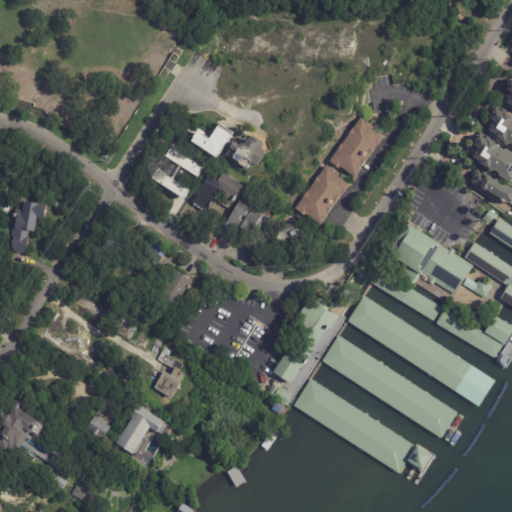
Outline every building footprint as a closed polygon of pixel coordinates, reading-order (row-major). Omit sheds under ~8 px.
[(45,49),(41,64),(20,58),(24,43),(45,49)] [(511,78),(508,81),(506,86),(509,92),(503,106),(511,109),(511,78)] [(17,80),(35,85),(30,99),(13,94),(17,80)] [(511,140),(507,142),(505,138),(500,135),(496,136),(493,134),(494,131),(489,128),(495,118),(490,115),(496,106),(504,110),(506,110),(511,113),(511,140)] [(378,132),(384,136),(388,139),(387,140),(384,138),(379,145),(378,145),(361,169),(362,170),(356,178),(346,171),(345,173),(331,163),(363,118),(371,125),(370,127),(378,132)] [(223,127),(234,134),(216,160),(191,143),(200,130),(206,135),(205,137),(210,141),(220,125),(223,127)] [(489,138),(490,137),(498,142),(499,145),(504,148),(508,147),(511,149),(511,182),(500,175),(499,171),(495,168),(491,170),(489,166),(484,163),(480,164),(472,158),(479,146),(474,143),(480,134),(488,138),(489,138)] [(250,144),(255,148),(256,147),(260,150),(260,151),(264,154),(254,169),(249,165),(244,172),(224,157),(228,150),(232,144),(235,147),(237,146),(236,142),(245,139),(246,141),(250,144)] [(164,152),(171,141),(178,146),(179,145),(195,156),(180,179),(167,171),(169,167),(164,164),(170,156),(164,152)] [(350,185),(350,186),(345,193),(344,193),(326,217),(327,218),(321,226),(310,217),(308,220),(296,210),(328,167),(337,173),(336,175),(350,185)] [(152,180),(186,198),(191,188),(157,170),(152,180)] [(482,172),(483,172),(494,179),(497,178),(498,182),(502,185),(506,184),(511,187),(511,202),(511,204),(491,191),(487,188),(485,189),(471,181),(477,171),(482,174),(482,172)] [(233,182),(241,187),(229,207),(215,199),(207,212),(192,203),(209,176),(217,181),(222,175),(233,182)] [(231,233),(223,228),(245,194),(255,201),(243,220),(241,218),(238,221),(241,223),(234,235),(231,233)] [(45,218),(38,217),(36,232),(30,231),(30,236),(31,236),(28,251),(27,251),(27,253),(24,253),(24,254),(19,253),(20,252),(16,251),(16,249),(14,248),(16,235),(14,235),(19,206),(26,207),(27,202),(48,205),(46,219),(45,218)] [(496,215),(490,224),(483,219),(490,210),(496,214),(496,215)] [(260,216),(261,217),(262,216),(269,220),(255,241),(238,231),(251,211),(260,216)] [(297,227),(298,229),(288,234),(291,241),(268,250),(263,238),(279,232),(277,227),(294,220),(297,227)] [(408,222),(440,243),(439,244),(449,250),(450,247),(456,251),(454,253),(473,266),(455,295),(435,282),(434,285),(428,281),(430,277),(422,272),(414,285),(386,267),(392,257),(390,248),(407,222),(408,222)] [(123,232),(126,235),(121,242),(124,245),(116,254),(112,251),(108,256),(100,248),(118,228),(123,232)] [(165,253),(155,266),(141,255),(153,240),(167,251),(165,253)] [(463,257),(506,285),(511,276),(511,267),(473,242),(463,257)] [(183,277),(193,283),(178,308),(158,296),(173,271),(183,277)] [(375,271),(368,285),(435,319),(442,306),(375,271)] [(463,285),(467,278),(477,283),(480,278),(493,286),(485,298),(463,285)] [(324,305),(323,307),(337,317),(330,329),(327,327),(301,366),(303,367),(299,374),(296,372),(294,376),(277,365),(292,341),(296,343),(306,327),(294,320),(310,296),(324,305)] [(347,323),(467,396),(483,370),(362,297),(347,323)] [(444,310),(436,325),(496,358),(511,329),(511,327),(506,324),(504,329),(498,326),(493,336),(444,310)] [(479,317),(487,320),(484,326),(477,323),(479,317)] [(336,338),(320,364),(443,436),(458,410),(336,338)] [(185,376),(170,400),(153,390),(163,373),(170,377),(175,370),(185,376)] [(294,407),(337,431),(342,421),(367,435),(384,445),(388,438),(389,438),(394,430),(308,381),(294,407)] [(274,384),(279,387),(280,386),(292,394),(284,406),(272,398),(273,395),(268,392),(273,384),(274,384)] [(37,437),(36,439),(30,435),(29,437),(27,436),(20,447),(17,445),(16,447),(13,445),(10,451),(7,449),(4,452),(0,449),(0,419),(7,418),(13,409),(11,403),(21,400),(24,410),(16,412),(43,429),(37,437)] [(162,421),(155,431),(148,426),(131,453),(114,442),(132,415),(131,414),(138,404),(162,421)] [(95,417),(109,426),(101,439),(85,429),(93,416),(95,417)] [(61,489),(51,482),(55,475),(66,482),(61,489)] [(71,494),(76,485),(85,490),(86,489),(95,494),(89,505),(71,494)]
